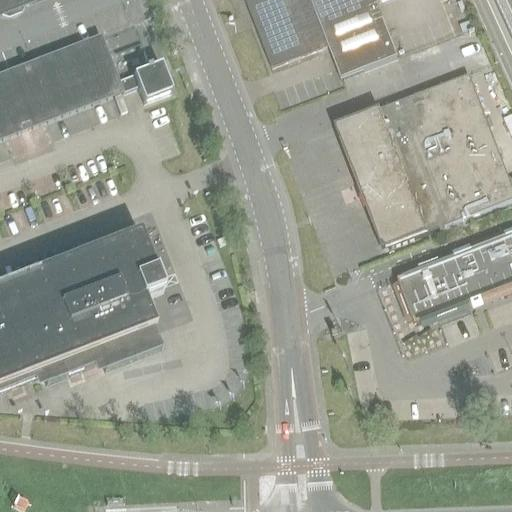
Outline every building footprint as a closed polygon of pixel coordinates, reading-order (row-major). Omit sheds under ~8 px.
[(0,0),(0,19),(50,0),(0,0)] [(328,51),(329,53),(342,85),(397,63),(372,0),(249,0),(259,25),(254,27),(273,73),(328,51)] [(142,106),(169,95),(159,69),(150,73),(148,70),(143,72),(144,74),(116,85),(98,39),(0,77),(0,144),(136,92),(142,106)] [(475,85),(427,103),(467,206),(511,190),(505,174),(509,173),(506,165),(510,163),(507,154),(503,156),(490,124),(494,122),(487,104),(483,106),(475,85)] [(414,329),(511,290),(511,236),(506,238),(507,242),(478,253),(477,250),(469,253),(470,256),(397,284),(414,328),(414,329)] [(0,291),(0,396),(154,337),(142,303),(162,296),(139,237),(0,291)]
